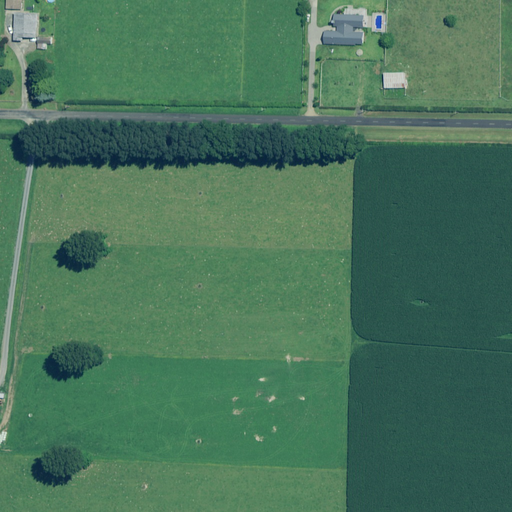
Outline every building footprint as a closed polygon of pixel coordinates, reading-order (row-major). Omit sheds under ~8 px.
[(22,0),(7,0),(7,9),(22,10),(22,0)] [(36,38),(38,14),(16,13),(14,41),(23,41),(23,38),(36,38)] [(339,20),(338,20),(338,14),(333,14),(333,20),(318,20),(317,39),(340,39),(340,24),(339,24),(339,20)] [(51,45),(52,37),(38,36),(37,49),(46,50),(46,45),(51,45)] [(4,53),(5,60),(9,59),(9,61),(14,60),(12,51),(4,53)] [(32,55),(27,58),(31,67),(36,65),(32,55)] [(405,89),(405,74),(385,74),(385,88),(405,89)]
